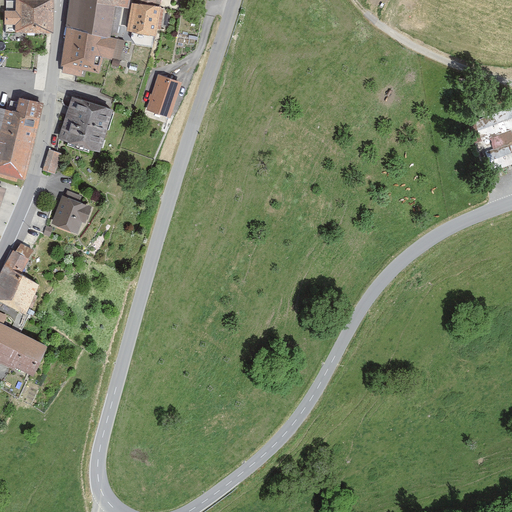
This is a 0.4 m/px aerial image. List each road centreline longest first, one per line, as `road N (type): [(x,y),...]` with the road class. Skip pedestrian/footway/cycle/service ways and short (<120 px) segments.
road 1 (tertiary): [(118,511),(100,489),(100,443),(235,0)]
road 2 (tertiary): [(511,202),(466,219),(401,261),(367,300),(286,432),(188,511)]
road 3 (tertiary): [(60,0),(36,165),(0,256)]
road 4 (track): [(355,0),(406,42),(511,83)]
